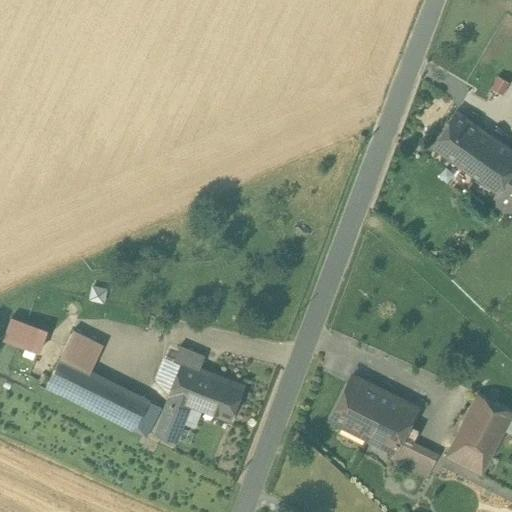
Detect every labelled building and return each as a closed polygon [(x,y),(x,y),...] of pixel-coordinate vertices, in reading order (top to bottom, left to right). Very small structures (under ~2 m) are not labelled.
[(511,172),(511,151),(456,113),(432,147),(498,193),(511,175),(511,172)] [(511,214),(511,175),(498,193),(491,203),(510,217),(511,214)] [(107,291),(94,287),(90,300),(103,303),(107,291)] [(12,318),(4,341),(39,354),(47,331),(12,318)] [(81,368),(91,373),(104,346),(74,331),(61,358),(81,368)] [(204,357),(179,348),(174,362),(182,365),(183,365),(184,364),(199,370),(204,357)] [(46,388),(66,399),(81,368),(61,358),(46,388)] [(155,380),(171,395),(182,365),(174,362),(164,358),(155,380)] [(199,370),(184,364),(183,365),(182,365),(171,395),(170,397),(171,397),(191,405),(202,409),(202,410),(229,421),(243,387),(199,370)] [(81,368),(66,399),(134,432),(149,402),(91,373),(81,368)] [(417,409),(352,376),(330,420),(394,452),(391,459),(405,465),(415,445),(402,439),(417,409)] [(511,411),(478,395),(446,458),(482,476),(511,417),(511,411)] [(191,405),(171,397),(156,435),(176,443),(183,424),(191,405)] [(161,408),(149,402),(134,432),(146,438),(161,410),(160,410),(161,408)] [(191,405),(183,424),(194,428),(202,410),(202,409),(191,405)] [(438,456),(415,445),(405,465),(428,476),(438,456)]
